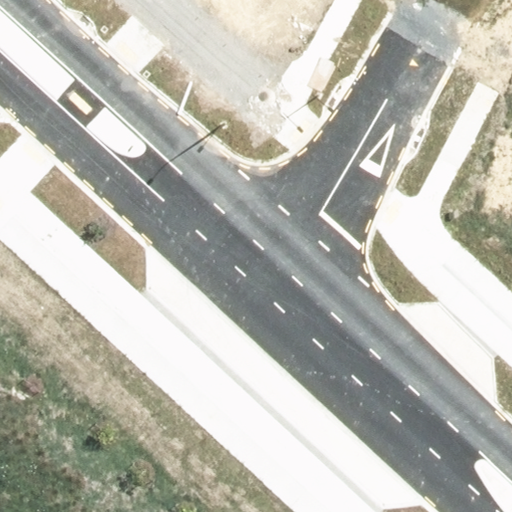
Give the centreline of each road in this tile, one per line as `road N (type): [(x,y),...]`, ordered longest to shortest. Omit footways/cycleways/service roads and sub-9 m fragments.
road 1 (residential): [(23,0),(298,254)]
road 2 (residential): [(260,321),(0,80)]
road 3 (residential): [(444,0),(298,254)]
road 4 (residential): [(298,254),(511,454)]
road 5 (residential): [(471,511),(260,321)]
